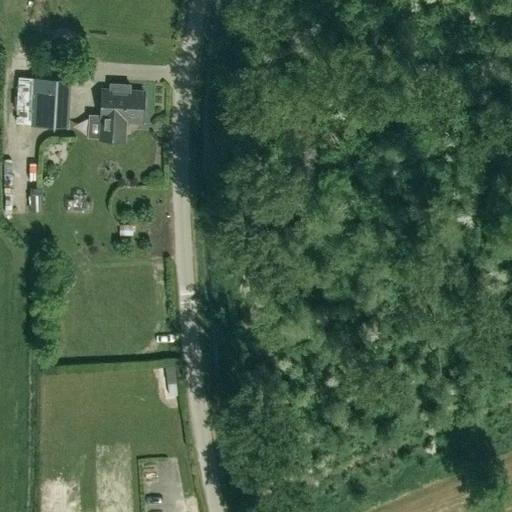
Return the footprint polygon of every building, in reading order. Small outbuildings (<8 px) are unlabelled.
[(50,47),(45,61),(59,67),(64,53),(50,47)] [(62,126),(64,80),(35,78),(33,124),(62,126)] [(110,90),(102,89),(100,120),(101,120),(100,139),(124,141),(125,122),(142,123),(144,92),(130,91),(130,82),(111,81),(110,90)] [(46,207),(45,193),(30,194),(31,207),(46,207)] [(140,465),(141,478),(161,476),(160,473),(175,471),(174,461),(140,465)] [(159,491),(159,481),(140,481),(140,491),(159,491)]
